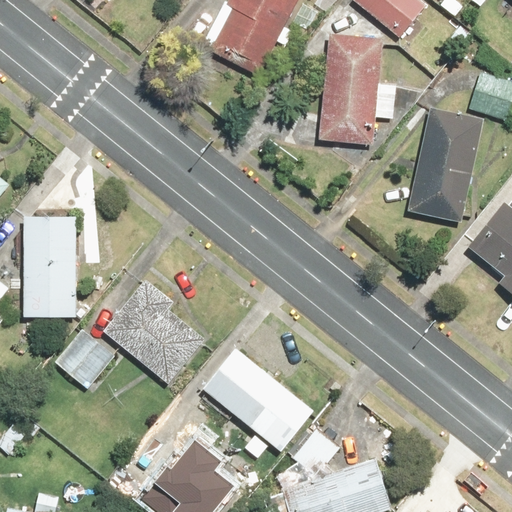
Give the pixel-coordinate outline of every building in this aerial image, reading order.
[(264,73),(299,0),(229,0),(207,45),(264,73)] [(425,0),(357,0),(404,37),(430,4),(425,0)] [(386,36),(332,31),(323,137),(377,142),(379,117),(395,118),(398,86),(382,84),(386,36)] [(511,108),(511,80),(476,75),(470,110),(511,117),(511,108)] [(486,117),(434,105),(411,208),(464,220),(486,117)] [(0,200),(13,184),(0,173),(0,200)] [(511,198),(509,202),(507,201),(472,245),(508,274),(503,281),(511,288),(511,198)] [(80,215),(27,215),(28,319),(80,319),(80,215)] [(149,277),(106,330),(171,383),(208,337),(172,307),(178,300),(149,277)] [(0,301),(9,291),(0,283),(0,301)] [(117,356),(82,328),(55,362),(90,390),(117,356)] [(241,347),(207,387),(284,450),(318,409),(241,347)] [(339,444),(317,426),(293,457),(315,474),(339,444)] [(375,511),(394,506),(378,456),(275,490),(282,511),(375,511)] [(235,511),(251,494),(217,463),(174,511),(175,511),(235,511)]
